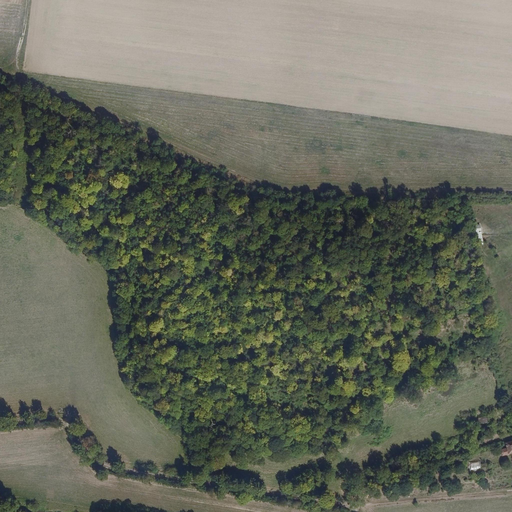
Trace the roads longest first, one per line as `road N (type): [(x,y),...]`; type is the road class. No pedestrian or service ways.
road 1 (track): [(0,68),(20,70),(272,188),(511,189)]
road 2 (track): [(0,423),(52,416),(111,468),(355,507)]
road 3 (track): [(355,511),(360,473),(507,430)]
